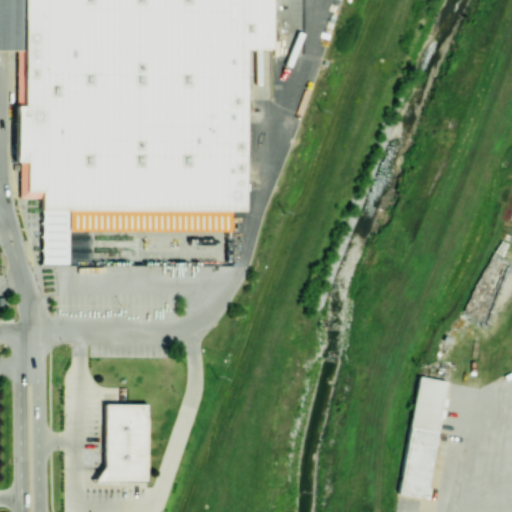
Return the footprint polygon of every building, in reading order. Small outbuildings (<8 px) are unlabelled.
[(0,0),(0,52),(23,52),(23,0),(0,0)] [(23,0),(23,52),(23,107),(15,107),(15,163),(26,163),(26,190),(41,190),(41,266),(68,266),(68,211),(246,211),(246,50),(272,50),(272,0),(23,0)] [(423,497),(395,492),(417,375),(444,381),(423,497)] [(145,481),(145,403),(101,404),(101,481),(145,481)] [(483,511),(511,511),(511,485),(485,485),(483,511)]
